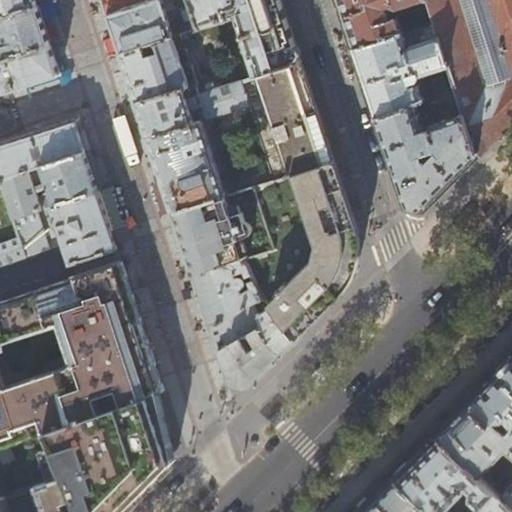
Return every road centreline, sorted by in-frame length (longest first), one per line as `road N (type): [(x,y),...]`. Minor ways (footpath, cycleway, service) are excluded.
road 1 (residential): [(310,0),(420,330)]
road 2 (secondary): [(420,330),(240,511)]
road 3 (secondary): [(511,237),(420,330)]
